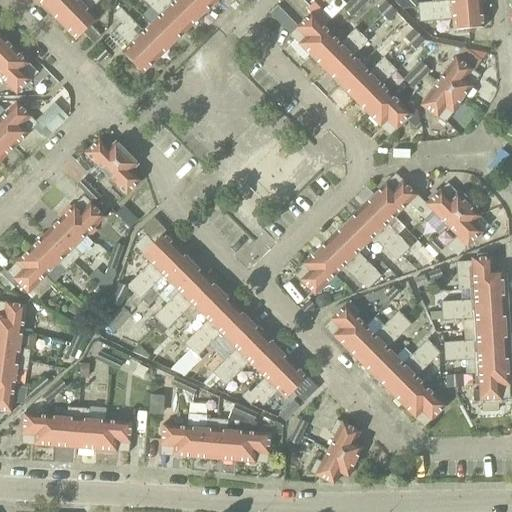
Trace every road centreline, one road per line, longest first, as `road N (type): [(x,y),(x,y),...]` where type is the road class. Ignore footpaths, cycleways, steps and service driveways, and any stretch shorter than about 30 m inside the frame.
road 1 (residential): [(0,489),(511,504)]
road 2 (residential): [(511,449),(403,450),(249,287)]
road 3 (residential): [(249,287),(170,205),(172,189),(100,112)]
road 4 (residential): [(374,159),(243,29),(244,12),(256,0)]
road 5 (residential): [(249,287),(374,159)]
road 6 (residential): [(100,112),(0,3)]
road 7 (residential): [(0,209),(100,112)]
